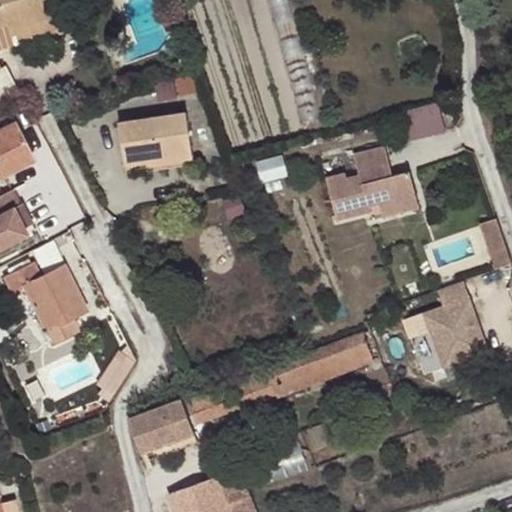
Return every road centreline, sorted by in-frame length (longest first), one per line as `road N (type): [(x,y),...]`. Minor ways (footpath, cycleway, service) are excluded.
road 1 (residential): [(48,115),(165,346),(150,367)]
road 2 (residential): [(460,0),(472,69),(466,96),(511,232)]
road 3 (residential): [(75,227),(150,367)]
road 4 (residential): [(150,367),(117,411),(139,511)]
